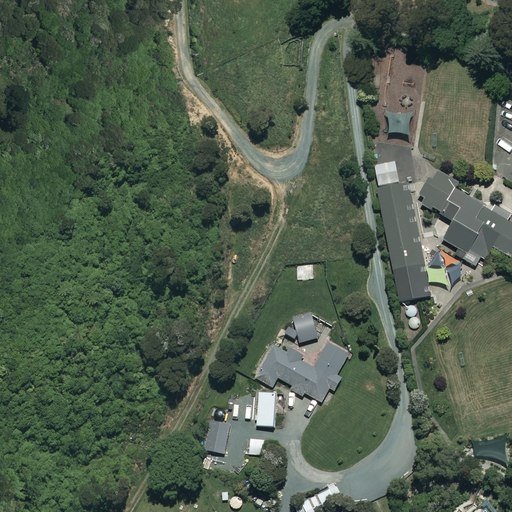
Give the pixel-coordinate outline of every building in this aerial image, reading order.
[(373,163),(378,188),(399,184),(394,159),(373,163)] [(511,245),(511,229),(431,183),(415,211),(503,261),(511,245)] [(411,200),(380,200),(380,284),(411,284),(411,200)] [(458,258),(418,258),(417,289),(458,289),(458,258)] [(408,301),(406,289),(396,291),(398,303),(408,301)] [(348,354),(327,343),(313,368),(300,361),(302,355),(289,348),(287,353),(273,346),(255,378),(274,388),(280,377),(296,386),(294,391),(302,396),(304,393),(322,402),(329,388),(334,391),(341,377),(337,375),(348,354)] [(276,393),(258,392),(257,426),(274,427),(276,393)] [(231,425),(211,421),(204,450),(224,454),(231,425)] [(341,499),(335,486),(300,503),(304,511),(325,511),(323,508),(341,499)]
